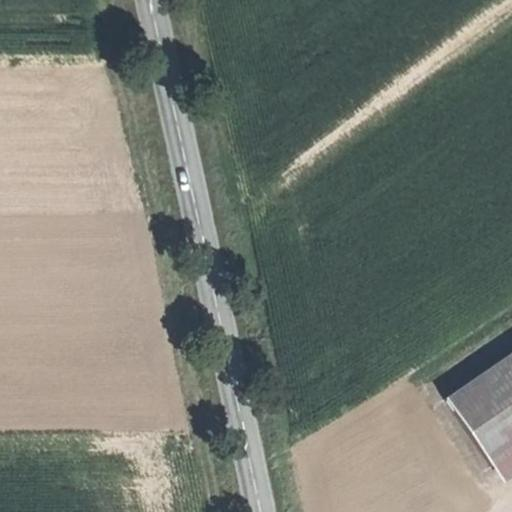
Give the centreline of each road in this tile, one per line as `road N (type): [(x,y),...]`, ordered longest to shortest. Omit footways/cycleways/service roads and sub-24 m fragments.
road 1 (secondary): [(260,511),(146,0)]
road 2 (track): [(298,511),(188,0)]
